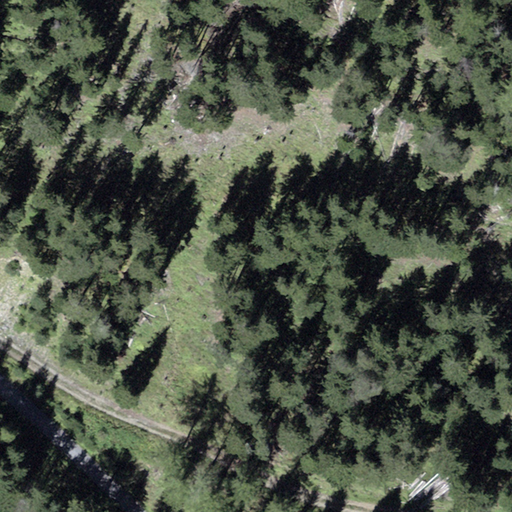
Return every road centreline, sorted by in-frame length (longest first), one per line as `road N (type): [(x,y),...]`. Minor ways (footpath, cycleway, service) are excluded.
road 1 (track): [(0,348),(233,463),(399,511)]
road 2 (unclassified): [(0,380),(143,511)]
